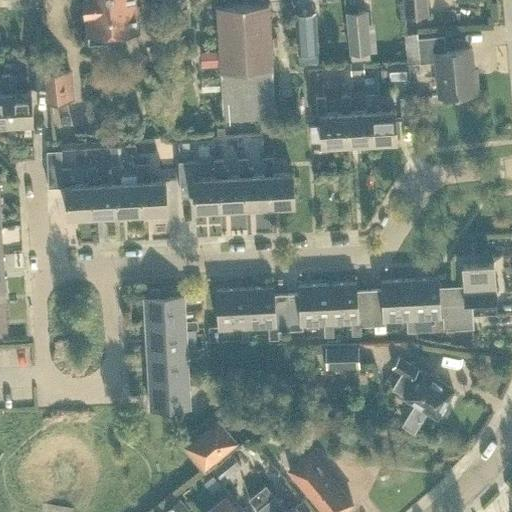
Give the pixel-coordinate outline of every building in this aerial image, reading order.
[(109,28),(127,26),(139,26),(137,0),(85,0),(89,39),(110,38),(109,28)] [(189,6),(186,6),(185,0),(171,0),(173,18),(189,17),(189,6)] [(427,14),(426,0),(402,0),(404,16),(427,14)] [(268,2),(217,6),(219,48),(220,64),(223,119),(275,116),(268,2)] [(345,11),(349,53),(371,51),(367,8),(345,11)] [(37,24),(36,9),(21,10),(23,25),(37,24)] [(318,51),(315,19),(295,20),(297,53),(318,51)] [(444,35),(419,37),(417,37),(417,30),(404,31),(407,62),(436,59),(439,95),(479,91),(477,75),(474,75),(472,47),(446,50),(444,35)] [(37,47),(35,31),(21,32),(22,48),(37,47)] [(200,49),(201,64),(219,63),(218,48),(200,49)] [(45,84),(43,53),(26,54),(28,85),(45,84)] [(350,61),(349,62),(351,73),(363,72),(362,60),(350,61)] [(405,63),(389,63),(390,78),(406,78),(405,63)] [(70,69),(46,72),(49,99),(73,96),(70,69)] [(8,122),(33,121),(31,90),(11,91),(11,73),(1,74),(2,91),(6,91),(8,122)] [(345,111),(341,111),(340,93),(339,73),(325,74),(327,106),(330,106),(331,111),(326,112),(325,94),(316,95),(317,113),(320,113),(320,122),(321,140),(322,143),(347,142),(345,111)] [(374,83),(365,84),(365,92),(375,91),(374,83)] [(372,141),(397,139),(395,108),(376,109),(375,91),(365,92),(366,109),(370,109),(372,141)] [(370,109),(366,109),(351,110),(350,93),(340,93),(341,111),(345,111),(347,142),(372,141),(370,109)] [(400,96),(401,118),(411,117),(409,95),(400,96)] [(321,140),(320,122),(310,122),(311,140),(321,140)] [(178,156),(190,155),(189,141),(178,141),(178,156)] [(112,163),(121,162),(120,145),(111,146),(112,163)] [(70,166),(62,166),(61,148),(46,149),(48,186),(65,185),(67,215),(92,214),(91,183),(87,183),(71,184),(70,166)] [(269,204),(295,203),(293,172),(273,173),(272,155),(263,155),(264,173),(268,173),(269,204)] [(268,173),(264,173),(248,174),(247,156),(238,157),(239,174),(243,174),(245,206),(269,204),(268,173)] [(228,175),(228,168),(223,164),(223,158),(213,158),(214,176),(218,176),(220,207),(245,206),(243,174),(239,174),(228,175)] [(218,176),(214,176),(199,177),(198,159),(178,160),(180,195),(194,194),(194,208),(220,207),(218,176)] [(142,211),(167,210),(166,178),(146,180),(145,162),(136,162),(136,180),(140,180),(142,211)] [(140,180),(136,180),(121,181),(120,163),(111,164),(112,181),(115,181),(117,213),(142,211),(140,180)] [(100,176),(96,176),(95,165),(86,165),(87,183),(91,183),(92,214),(117,213),(115,181),(112,181),(100,182),(100,176)] [(440,315),(473,313),(472,300),(496,299),(494,259),(463,261),(464,283),(451,284),(452,301),(440,302),(440,315)] [(452,301),(451,284),(439,285),(438,276),(410,278),(412,317),(416,317),(434,316),(435,322),(430,322),(431,329),(474,326),(473,313),(440,315),(440,302),(452,301)] [(416,317),(412,317),(410,278),(381,279),(382,287),(369,288),(371,324),(386,323),(386,319),(407,317),(408,330),(417,329),(416,317)] [(371,324),(369,288),(357,289),(356,281),(327,282),(329,322),(333,322),(351,321),(352,333),(362,332),(361,325),(371,324)] [(333,322),(329,322),(327,282),(298,284),(299,292),(287,292),(289,329),(303,328),(303,323),(324,322),(325,334),(334,334),(333,322)] [(289,329),(287,292),(274,293),(274,285),(245,287),(247,326),(251,326),(269,325),(269,337),(279,337),(278,329),(289,329)] [(251,326),(247,326),(245,287),(217,288),(219,327),(241,326),(242,339),(252,339),(251,326)] [(186,322),(186,319),(185,301),(197,300),(196,291),(184,292),(184,294),(144,296),(146,324),(186,322)] [(187,350),(187,347),(186,329),(198,328),(198,319),(186,319),(186,322),(146,324),(147,352),(187,350)] [(359,366),(359,344),(325,345),(325,367),(359,366)] [(189,377),(189,375),(188,356),(199,355),(199,346),(187,347),(187,350),(147,352),(149,380),(189,377)] [(402,372),(392,387),(406,396),(405,396),(415,402),(419,405),(426,409),(436,415),(439,411),(441,413),(445,405),(443,404),(453,388),(399,355),(392,366),(402,372)] [(200,360),(201,373),(210,372),(209,360),(200,360)] [(149,380),(150,408),(191,406),(190,384),(201,383),(201,374),(189,375),(189,377),(149,380)] [(414,429),(426,409),(419,405),(415,402),(402,422),(414,429)] [(234,441),(222,426),(217,420),(188,445),(207,469),(216,461),(214,458),(234,441)] [(353,501),(310,450),(289,468),(325,511),(339,511),(341,511),(344,511),(349,507),(350,503),(353,501)] [(213,468),(223,480),(241,465),(231,452),(213,468)] [(299,511),(294,506),(289,510),(275,494),(256,509),(258,511),(299,511)] [(240,511),(227,496),(207,511),(240,511)] [(165,510),(166,511),(191,511),(180,498),(165,510)]
